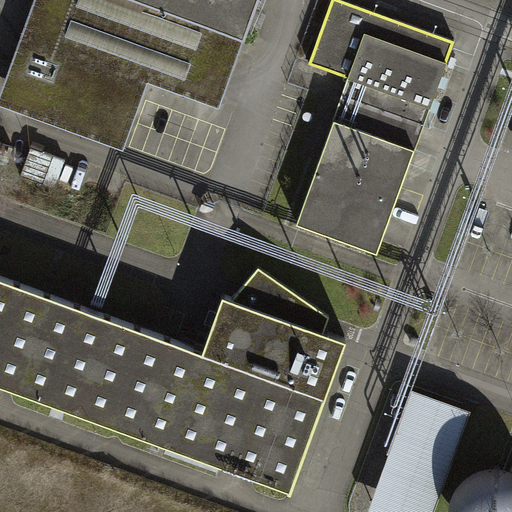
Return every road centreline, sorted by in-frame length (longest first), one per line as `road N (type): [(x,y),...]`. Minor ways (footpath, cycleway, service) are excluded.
road 1 (unclassified): [(269,511),(0,415)]
road 2 (unknown): [(52,0),(266,84)]
